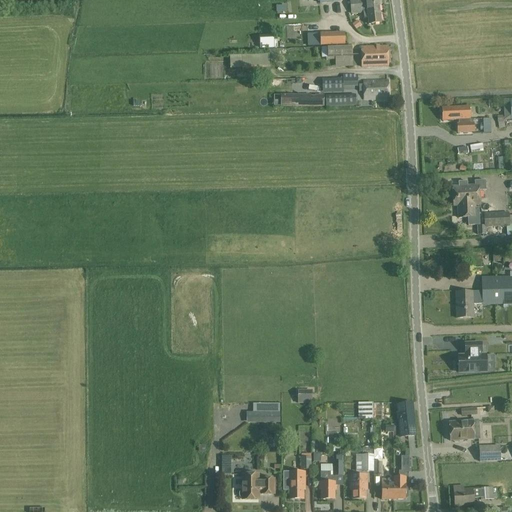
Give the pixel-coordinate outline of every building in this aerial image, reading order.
[(379,3),(351,7),(352,15),(363,13),(364,18),(368,18),(368,25),(381,23),(379,3)] [(352,25),(356,29),(361,26),(357,21),(352,25)] [(310,34),(311,47),(345,45),(344,32),(310,34)] [(260,48),(274,47),(274,38),(259,39),(260,48)] [(376,46),(376,47),(361,47),(362,67),(388,67),(388,47),(379,47),(379,46),(376,46)] [(328,58),(352,57),(352,47),(327,48),(328,58)] [(231,60),(232,72),(270,69),(269,58),(231,60)] [(343,78),(321,79),(322,93),(344,92),(344,88),(358,87),(358,75),(343,76),(343,78)] [(303,79),(303,89),(319,88),(319,78),(303,79)] [(364,100),(388,100),(388,81),(364,81),(364,100)] [(292,107),(313,107),(313,95),(281,95),(281,106),(292,106),(292,107)] [(355,106),(355,95),(326,96),(327,107),(355,106)] [(469,123),(469,119),(470,119),(469,107),(441,109),(442,121),(459,120),(459,124),(457,124),(457,133),(473,132),(473,123),(469,123)] [(491,133),(491,119),(483,119),(483,133),(491,133)] [(472,153),(473,161),(482,161),(482,152),(472,153)] [(468,206),(476,205),(480,205),(479,185),(452,187),(453,199),(463,198),(463,201),(468,200),(468,206)] [(477,217),(476,205),(468,206),(468,200),(463,201),(463,198),(453,199),(453,207),(457,207),(458,218),(477,217)] [(511,215),(508,216),(508,214),(484,215),(485,228),(508,226),(508,225),(511,224),(511,215)] [(511,276),(494,277),(494,305),(511,304),(511,276)] [(482,305),(494,305),(494,277),(481,278),(482,292),(472,292),(472,293),(456,293),(457,318),(473,318),(473,304),(482,304),(482,305)] [(456,364),(458,366),(459,373),(486,372),(485,355),(480,356),(480,352),(481,352),(481,343),(465,344),(465,353),(467,353),(467,356),(458,356),(458,359),(456,360),(456,364)] [(312,404),(312,391),(298,391),(298,404),(312,404)] [(412,404),(394,406),(398,439),(415,437),(412,404)] [(280,412),(247,412),(247,423),(280,422),(280,412)] [(472,421),(449,423),(450,441),(452,441),(454,443),(458,443),(460,441),(473,440),(480,440),(479,420),(472,421)] [(500,446),(479,447),(479,462),(501,462),(500,446)] [(373,473),(372,449),(362,449),(362,473),(373,473)] [(373,449),(372,449),(373,473),(374,473),(374,475),(382,475),(382,450),(373,450),(373,449)] [(220,455),(221,474),(230,473),(229,454),(220,455)] [(321,472),(321,482),(318,482),(318,491),(320,491),(320,500),(335,500),(335,491),(336,491),(336,486),(343,486),(344,455),(338,455),(338,462),(333,462),(333,472),(321,472)] [(301,458),(301,470),(311,470),(311,458),(301,458)] [(283,491),(289,491),(290,500),(303,500),(303,491),(306,491),(306,472),(283,472),(283,491)] [(240,492),(239,494),(240,497),(241,498),(242,498),(242,500),(258,500),(258,492),(261,492),(261,494),(274,494),(274,479),(261,479),(261,480),(258,480),(258,475),(242,475),(242,491),(241,491),(240,492)] [(352,490),(352,499),(366,500),(366,490),(367,490),(367,475),(350,475),(350,490),(352,490)] [(382,479),(382,485),(381,485),(381,500),(393,500),(393,485),(389,485),(389,479),(382,479)] [(393,479),(393,485),(393,500),(405,500),(405,499),(407,497),(407,491),(405,489),(405,479),(399,479),(393,479)] [(493,487),(463,489),(463,486),(453,487),(454,507),(473,506),(473,498),(481,498),(481,500),(493,500),(493,499),(497,499),(497,494),(493,494),(493,487)]
